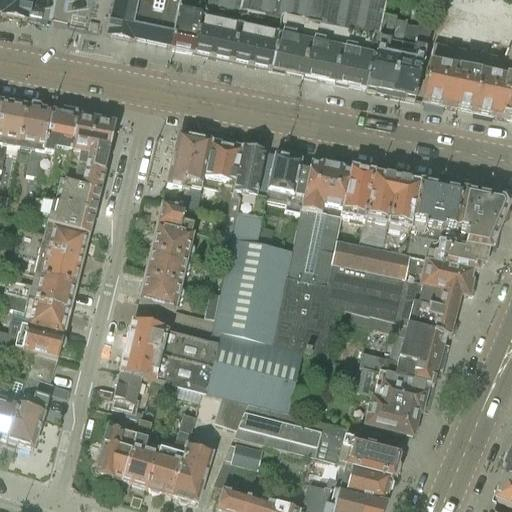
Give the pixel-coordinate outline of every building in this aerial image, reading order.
[(0,0),(0,17),(1,17),(1,18),(26,23),(29,0),(0,0)] [(365,95),(385,0),(113,0),(106,40),(191,57),(363,94),(365,95)] [(389,100),(402,42),(417,45),(417,42),(415,42),(417,30),(393,25),(394,21),(382,19),(365,95),(372,96),(374,98),(385,100),(388,99),(389,100)] [(412,105),(430,29),(418,26),(417,30),(415,42),(417,42),(417,45),(402,42),(389,100),(391,102),(403,104),(405,103),(412,105)] [(511,41),(504,62),(504,82),(496,122),(511,125),(511,41)] [(420,106),(471,117),(483,58),(432,47),(420,106)] [(504,62),(483,58),(471,117),(496,122),(504,82),(504,62)] [(18,148),(25,110),(0,105),(0,174),(1,174),(6,145),(18,148)] [(27,111),(25,110),(18,148),(31,150),(25,179),(38,182),(50,115),(39,113),(37,109),(31,108),(27,111)] [(69,157),(75,120),(74,117),(62,114),(60,117),(50,115),(38,182),(50,184),(53,173),(65,176),(69,157)] [(97,196),(113,132),(114,127),(108,126),(106,122),(81,117),(78,120),(75,120),(69,157),(65,176),(62,188),(97,196)] [(201,183),(209,145),(207,145),(206,141),(201,140),(198,143),(180,139),(176,142),(164,190),(176,192),(172,210),(183,213),(195,216),(199,197),(198,197),(201,183)] [(211,145),(209,145),(201,183),(205,190),(214,192),(222,186),(232,188),(240,151),(223,148),(223,147),(211,144),(211,145)] [(232,188),(230,197),(221,241),(230,243),(235,219),(234,218),(238,198),(253,201),(263,156),(261,156),(260,153),(252,152),(250,153),(240,151),(232,188)] [(263,203),(265,194),(273,158),(263,156),(253,201),(263,203)] [(276,158),(273,158),(265,194),(286,198),(292,200),(299,165),(291,163),(291,162),(289,162),(287,158),(278,156),(276,158)] [(301,201),(308,166),(299,165),(292,200),(301,201)] [(474,276),(416,264),(404,262),(382,257),(358,252),(334,247),(339,222),(348,175),(341,173),(342,172),(336,171),(334,168),(327,167),(324,169),(318,167),(318,168),(308,166),(301,201),(289,257),(280,297),(282,298),(271,349),(301,357),(313,360),(326,363),(329,353),(335,326),(336,326),(337,319),(342,317),(346,317),(351,318),(351,319),(371,323),(372,322),(406,331),(412,307),(453,317),(458,298),(466,300),(467,298),(471,299),(474,285),(473,284),(474,276)] [(364,227),(373,184),(374,179),(370,178),(369,175),(361,173),(358,175),(349,174),(348,175),(339,222),(364,227)] [(373,184),(364,227),(358,252),(382,257),(397,184),(393,183),(392,179),(384,178),(381,180),(374,179),(373,184)] [(417,188),(397,184),(382,257),(404,262),(408,241),(409,236),(419,188),(417,187),(417,188)] [(87,239),(97,196),(62,188),(58,208),(35,202),(32,212),(29,224),(45,228),(87,239)] [(419,188),(409,236),(408,241),(422,244),(424,232),(433,233),(441,192),(419,188)] [(463,196),(441,192),(433,233),(441,235),(438,246),(452,249),(458,220),(463,196)] [(505,204),(463,196),(458,220),(499,229),(507,208),(505,204)] [(271,349),(282,298),(280,297),(289,257),(254,249),(257,231),(263,203),(253,201),(238,198),(234,218),(235,219),(230,243),(218,298),(209,296),(202,322),(213,325),(208,346),(216,347),(209,373),(203,399),(218,403),(230,406),(246,410),(286,420),(295,383),(301,357),(271,349)] [(183,213),(172,210),(160,208),(155,229),(189,238),(191,228),(180,226),(183,213)] [(29,224),(32,212),(20,210),(17,221),(29,224)] [(499,229),(458,220),(452,249),(485,255),(487,256),(499,229)] [(87,239),(45,228),(43,240),(18,233),(16,242),(15,247),(81,263),(87,239)] [(189,238),(155,229),(149,254),(185,263),(186,258),(192,257),(194,249),(189,246),(191,239),(189,238)] [(485,255),(452,249),(438,246),(436,256),(418,253),(416,264),(474,276),(477,276),(478,268),(482,269),(482,267),(485,266),(486,259),(484,257),(485,255)] [(81,263),(15,247),(12,259),(36,265),(33,278),(75,288),(81,263)] [(185,263),(149,254),(143,279),(179,288),(181,279),(187,278),(189,270),(184,267),(185,263)] [(68,314),(75,288),(33,278),(30,291),(6,285),(2,298),(68,314)] [(181,302),(183,295),(178,291),(179,288),(143,279),(136,306),(174,315),(176,304),(181,302)] [(62,339),(68,314),(2,298),(0,307),(0,310),(23,316),(20,329),(62,339)] [(412,307),(406,331),(445,341),(447,341),(448,339),(453,338),(454,331),(451,327),(453,317),(412,307)] [(371,323),(351,319),(348,330),(368,334),(368,333),(371,323)] [(445,341),(406,331),(372,322),(371,323),(368,333),(403,341),(396,366),(362,357),(359,371),(379,377),(432,390),(434,381),(436,381),(439,367),(441,368),(445,350),(443,349),(445,341)] [(131,327),(129,336),(126,339),(124,347),(125,350),(125,352),(209,373),(216,347),(208,346),(131,327)] [(62,352),(64,345),(61,342),(62,339),(20,329),(17,339),(0,334),(0,349),(24,356),(32,358),(55,364),(56,364),(59,353),(62,352)] [(209,373),(125,352),(124,353),(122,356),(120,363),(121,367),(118,378),(138,383),(175,392),(199,398),(203,399),(209,373)] [(313,360),(301,357),(295,383),(307,385),(313,360)] [(53,377),(55,364),(32,358),(29,369),(53,377)] [(49,388),(52,378),(53,377),(29,369),(25,381),(49,388)] [(432,390),(379,377),(373,402),(420,414),(422,415),(428,393),(431,394),(432,390)] [(132,403),(138,383),(118,378),(118,380),(116,379),(114,387),(116,388),(110,412),(123,415),(133,418),(134,415),(137,405),(134,404),(132,403)] [(0,444),(6,446),(24,385),(12,381),(5,404),(0,402),(0,444)] [(45,413),(48,403),(44,402),(49,388),(25,381),(24,385),(6,446),(31,454),(45,413)] [(175,392),(173,401),(197,406),(199,398),(175,392)] [(212,424),(218,403),(203,399),(199,398),(197,406),(193,419),(212,424)] [(373,402),(364,434),(364,435),(363,440),(375,443),(378,432),(391,436),(391,438),(401,440),(402,435),(408,436),(410,436),(411,435),(412,435),(412,434),(413,429),(416,429),(420,414),(373,402)] [(230,406),(218,403),(212,424),(211,428),(222,431),(230,406)] [(246,410),(230,406),(222,431),(235,435),(235,436),(246,410)] [(373,452),(375,443),(363,440),(354,437),(286,420),(246,410),(235,436),(235,435),(232,442),(313,463),(338,470),(345,471),(389,483),(391,483),(392,482),(396,480),(398,472),(395,468),(398,458),(373,452)] [(141,452),(142,448),(152,414),(142,411),(140,417),(138,425),(135,434),(133,439),(132,439),(118,485),(143,493),(154,456),(141,452)] [(118,485),(132,439),(133,439),(135,434),(138,425),(140,417),(134,415),(133,418),(123,415),(122,420),(112,417),(108,432),(106,431),(101,448),(104,449),(95,478),(98,479),(99,483),(106,484),(108,482),(118,485)] [(168,500),(168,498),(184,446),(187,439),(192,422),(181,418),(179,425),(167,460),(154,456),(143,493),(147,494),(149,497),(155,499),(159,497),(168,500)] [(355,431),(354,437),(363,440),(364,435),(364,434),(355,431)] [(184,446),(168,498),(168,500),(177,503),(179,506),(183,508),(187,506),(195,508),(211,454),(184,446)] [(233,448),(229,468),(234,470),(255,475),(259,455),(233,448)] [(234,470),(229,468),(222,467),(212,489),(224,492),(234,470)] [(389,496),(391,488),(389,485),(389,483),(345,471),(338,470),(334,486),(328,484),(325,493),(383,508),(385,497),(389,496)] [(253,502),(269,506),(274,485),(258,481),(253,502)] [(494,504),(498,506),(511,511),(511,485),(504,481),(494,504)] [(383,508),(325,493),(323,492),(319,510),(321,511),(382,511),(384,508),(383,508)] [(244,511),(247,502),(220,495),(214,511),(244,511)] [(272,511),(274,509),(247,502),(244,511),(272,511)]
